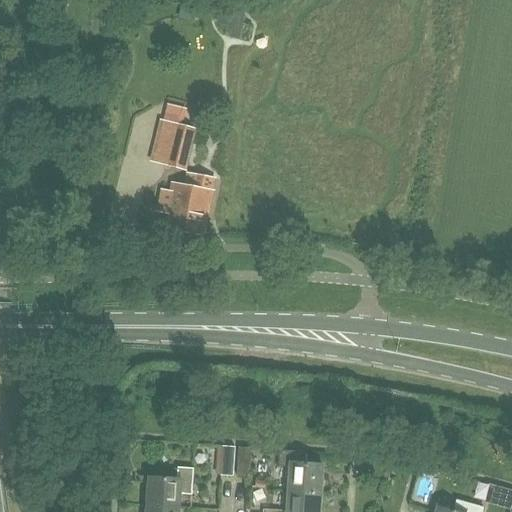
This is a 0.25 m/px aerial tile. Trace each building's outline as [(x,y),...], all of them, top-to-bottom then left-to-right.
[(242,30),(245,13),(223,8),(219,24),(242,30)] [(186,170),(195,130),(175,125),(165,165),(186,170)] [(203,236),(212,191),(173,183),(171,192),(162,190),(158,211),(167,213),(163,229),(203,236)] [(235,448),(222,447),(220,475),(221,475),(233,476),(235,448)] [(252,449),(239,448),(237,476),(247,477),(250,477),(252,449)] [(322,465),(305,464),(306,452),(279,450),(278,463),(290,464),(288,491),(320,493),(320,491),(323,491),(324,477),(321,477),(322,465)] [(177,467),(176,479),(148,477),(148,489),(145,489),(144,503),(147,503),(146,505),(179,507),(180,494),(192,494),(193,468),(177,467)] [(489,484),(483,503),(510,511),(511,503),(511,491),(489,485),(489,484)] [(323,496),(320,495),(320,493),(288,491),(287,511),(263,510),(262,511),(318,511),(319,510),(322,510),(323,496)] [(482,511),(483,508),(456,500),(453,511),(437,507),(435,511),(482,511)]
